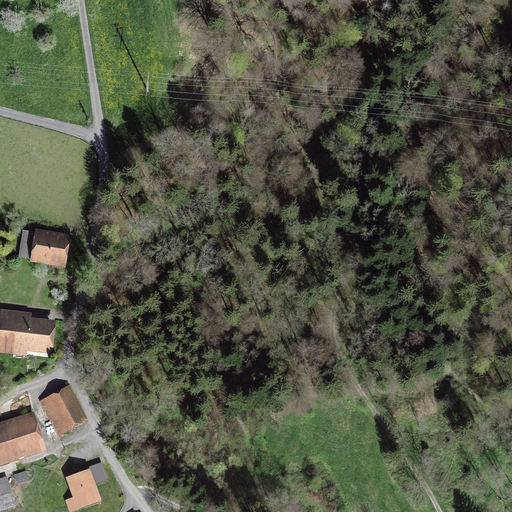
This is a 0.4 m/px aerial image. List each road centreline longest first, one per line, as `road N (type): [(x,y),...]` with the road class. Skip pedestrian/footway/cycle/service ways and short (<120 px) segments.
road 1 (track): [(421,0),(319,145),(343,260),(333,324),(360,389)]
road 2 (residential): [(100,136),(102,177),(68,365),(125,481),(149,511)]
road 3 (track): [(360,389),(444,511)]
road 4 (residential): [(80,0),(100,136)]
